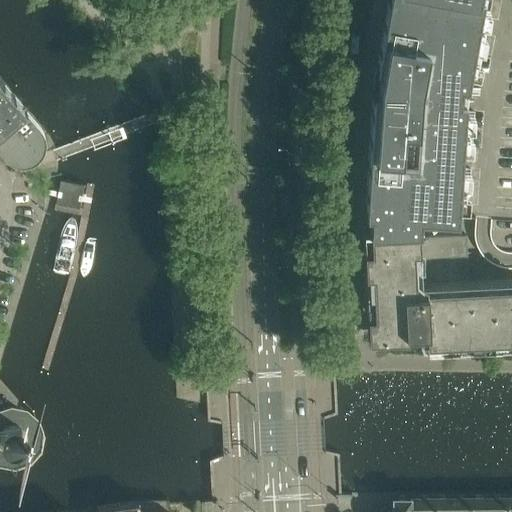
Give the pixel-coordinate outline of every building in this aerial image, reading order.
[(378,93),(369,226),(368,228),(369,228),(374,314),(375,314),(376,320),(374,320),(375,329),(376,329),(376,334),(376,335),(405,334),(405,333),(405,330),(425,329),(426,343),(511,337),(511,283),(469,286),(466,234),(418,237),(418,226),(418,211),(450,214),(511,218),(511,0),(393,0),(381,63),(381,65),(379,78),(378,90),(378,93)] [(38,124),(0,79),(0,148),(4,154),(8,157),(12,159),(16,161),(21,161),(26,161),(30,160),(35,157),(38,154),(41,150),(43,146),(44,141),(44,136),(43,132),(41,127),(38,124)] [(60,180),(55,204),(79,209),(84,185),(60,180)] [(23,439),(25,437),(26,435),(27,433),(28,432),(28,429),(29,427),(29,425),(29,423),(28,421),(28,419),(27,417),(26,415),(24,414),(23,412),(21,411),(19,410),(18,409),(16,408),(13,408),(11,407),(9,407),(7,408),(5,408),(3,409),(1,410),(0,410),(0,440),(2,441),(4,442),(6,443),(8,443),(10,444),(12,444),(14,443),(16,443),(18,442),(20,441),(22,440),(23,439)] [(511,511),(511,495),(393,496),(393,509),(392,509),(392,511),(511,511)] [(98,508),(98,511),(138,511),(139,511),(139,503),(98,508)]
